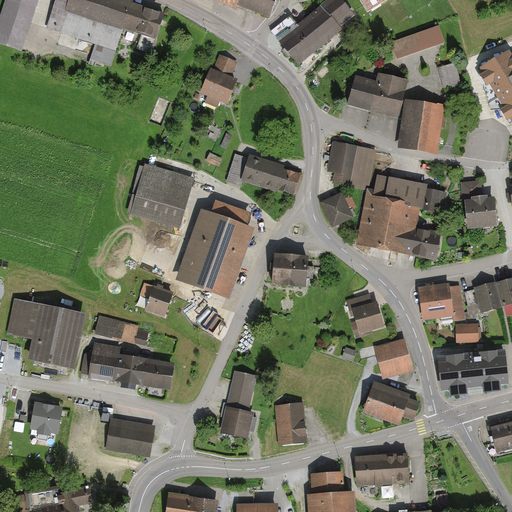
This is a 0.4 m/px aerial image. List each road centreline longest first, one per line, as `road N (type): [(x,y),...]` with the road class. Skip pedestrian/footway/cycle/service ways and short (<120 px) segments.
road 1 (tertiary): [(439,422),(262,468),(182,467)]
road 2 (residential): [(511,231),(495,167),(397,150),(342,126),(311,123)]
road 3 (residential): [(197,413),(0,378)]
road 4 (residential): [(271,245),(197,413)]
road 5 (tertiary): [(388,288),(414,331),(439,422)]
road 6 (residential): [(388,288),(511,256)]
